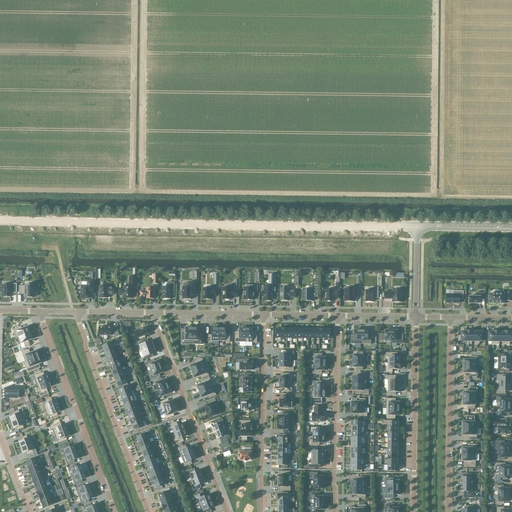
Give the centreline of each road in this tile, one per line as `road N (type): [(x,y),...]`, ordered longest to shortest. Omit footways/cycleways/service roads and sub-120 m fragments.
road 1 (unclassified): [(393,226),(0,220)]
road 2 (residential): [(114,511),(38,311)]
road 3 (residential): [(147,511),(78,311)]
road 4 (residential): [(225,511),(154,312)]
road 5 (residential): [(260,511),(262,314)]
road 6 (residential): [(333,511),(337,315)]
road 7 (residential): [(415,316),(414,511)]
road 8 (residential): [(447,511),(449,317)]
